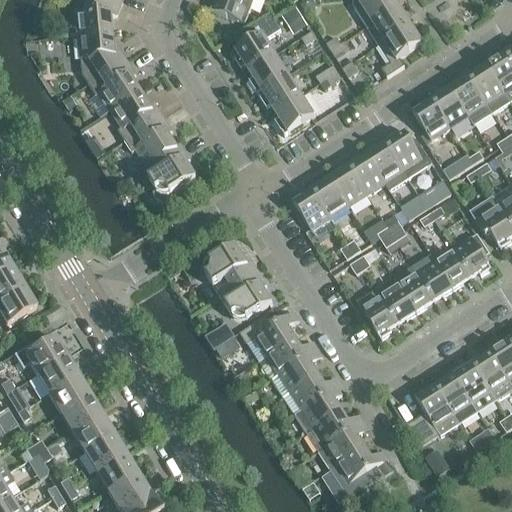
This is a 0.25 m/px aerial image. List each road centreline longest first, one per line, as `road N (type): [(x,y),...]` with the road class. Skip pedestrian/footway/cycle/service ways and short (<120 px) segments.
road 1 (residential): [(511,296),(385,372),(350,363),(254,196)]
road 2 (residential): [(254,196),(484,50),(511,24)]
road 3 (tertiary): [(211,511),(85,297)]
road 4 (residential): [(254,196),(244,161),(169,43),(174,0)]
road 5 (residential): [(85,297),(254,196)]
road 6 (tertiary): [(85,297),(0,152)]
